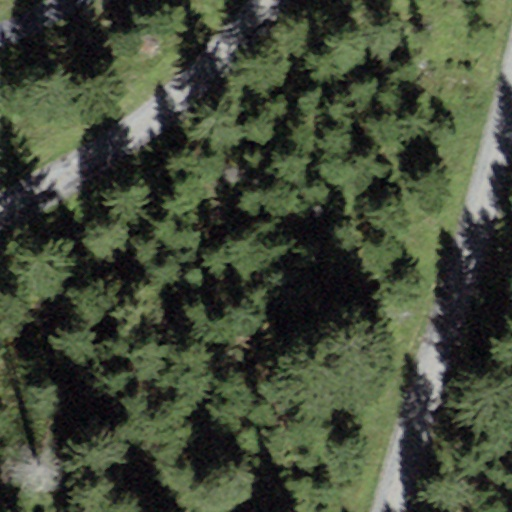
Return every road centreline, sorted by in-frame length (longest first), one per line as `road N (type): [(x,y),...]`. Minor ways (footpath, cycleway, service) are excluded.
road 1 (unclassified): [(511,71),(380,511)]
road 2 (unclassified): [(0,211),(169,104),(269,0)]
